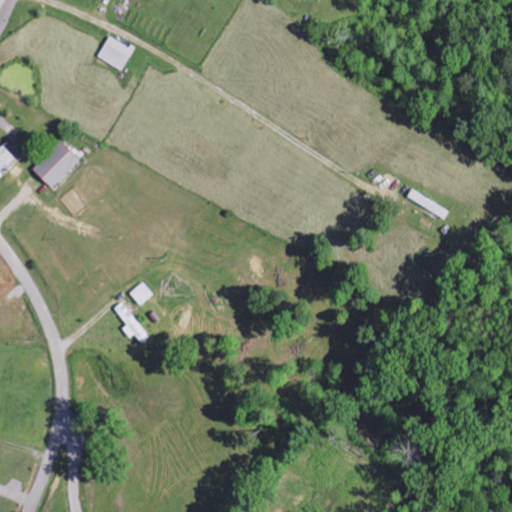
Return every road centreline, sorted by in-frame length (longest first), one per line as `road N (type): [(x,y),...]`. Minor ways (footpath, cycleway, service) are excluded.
road 1 (residential): [(27,511),(55,424),(60,363),(46,321),(0,243)]
road 2 (residential): [(78,511),(62,389)]
